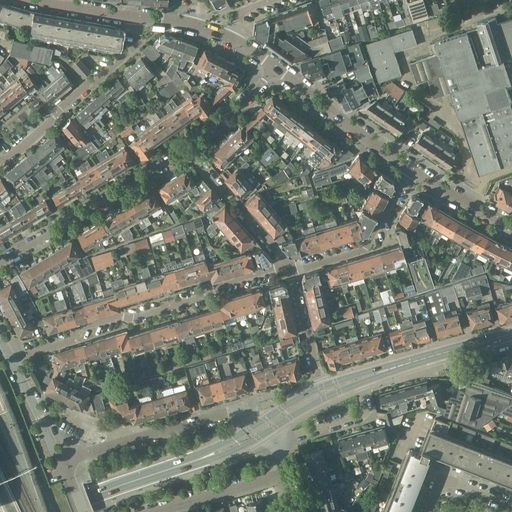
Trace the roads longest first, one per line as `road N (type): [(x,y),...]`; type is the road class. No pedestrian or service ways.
road 1 (residential): [(11,360),(114,316),(137,317),(200,298),(214,285),(288,269)]
road 2 (residential): [(0,262),(186,150)]
road 3 (residential): [(60,464),(228,412),(256,425)]
road 4 (residential): [(0,161),(134,46),(138,18)]
road 5 (residential): [(288,269),(364,249),(409,169)]
road 6 (residential): [(276,69),(409,169)]
road 7 (residential): [(288,269),(186,150)]
road 8 (secondary): [(56,511),(200,459)]
road 9 (residential): [(159,511),(288,474)]
road 10 (secondary): [(393,368),(511,334)]
road 11 (residential): [(320,386),(288,269)]
road 12 (residential): [(186,150),(276,69)]
road 13 (residential): [(277,440),(360,415),(357,383)]
